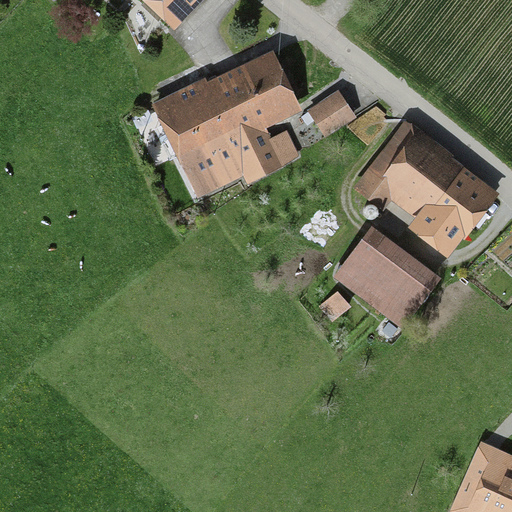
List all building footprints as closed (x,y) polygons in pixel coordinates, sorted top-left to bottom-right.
[(141,0),(172,30),(202,0),(141,0)] [(242,139),(257,132),(296,112),(271,62),(217,89),(242,139)] [(242,139),(217,89),(158,119),(197,198),(245,174),(250,184),(267,176),(294,163),(280,136),(264,145),(257,132),(242,139)] [(350,122),(334,97),(307,114),(323,140),(350,122)] [(443,259),(489,197),(397,128),(348,193),(378,215),(387,203),(415,225),(409,233),(443,259)] [(433,282),(368,234),(331,282),(396,331),(433,282)] [(511,511),(511,460),(484,448),(455,511),(511,511)]
